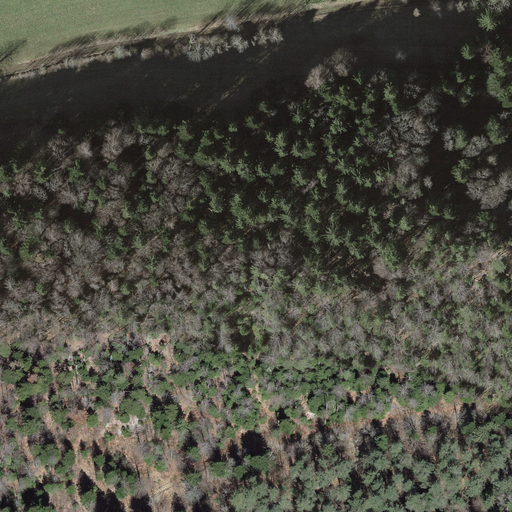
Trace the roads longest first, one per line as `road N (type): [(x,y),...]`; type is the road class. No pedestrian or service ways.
road 1 (track): [(0,74),(104,49),(420,0)]
road 2 (track): [(511,408),(232,451),(103,511)]
